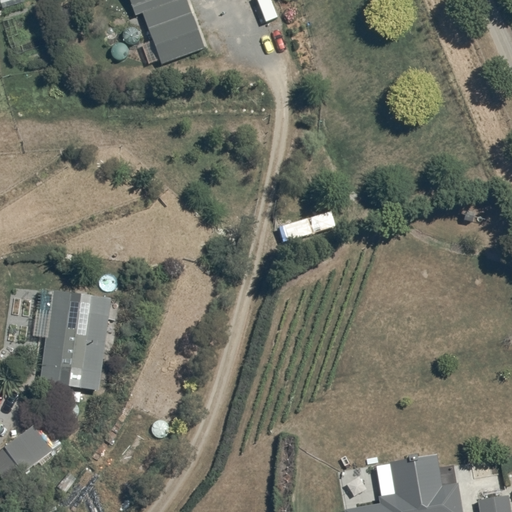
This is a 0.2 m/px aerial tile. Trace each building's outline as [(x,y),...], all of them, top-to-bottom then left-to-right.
[(130,0),(136,14),(141,12),(162,66),(203,50),(184,0),(130,0)] [(111,301),(54,293),(40,384),(97,392),(111,301)] [(42,422),(34,428),(6,450),(25,474),(61,446),(42,422)] [(443,488),(438,456),(390,464),(395,496),(378,499),(379,505),(345,511),(344,511),(462,511),(458,486),(443,488)] [(510,511),(509,498),(478,502),(479,511),(510,511)]
